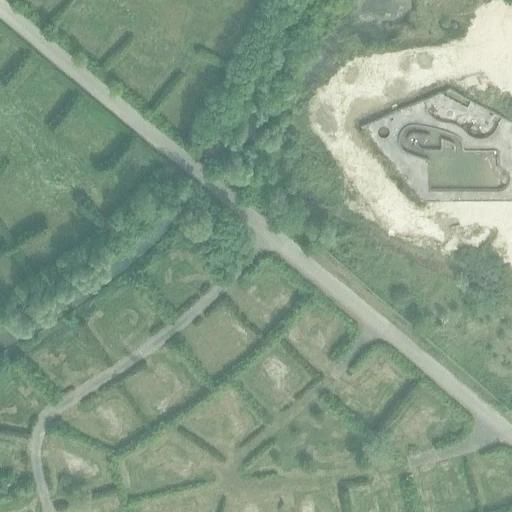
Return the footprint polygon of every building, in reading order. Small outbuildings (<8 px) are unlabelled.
[(87,20),(96,6),(86,0),(80,0),(64,25),(93,45),(103,31),(87,20)] [(230,5),(214,45),(229,51),(245,11),(230,5)] [(0,46),(1,47),(11,36),(0,26),(0,46)] [(116,69),(149,83),(156,65),(123,52),(116,69)] [(23,70),(43,93),(58,79),(38,57),(23,70)] [(198,70),(180,107),(191,113),(210,76),(198,70)] [(511,121),(449,88),(358,126),(420,203),(511,202),(511,121)] [(76,107),(100,129),(108,121),(84,98),(76,107)] [(134,152),(107,191),(118,198),(145,160),(134,152)] [(6,179),(0,181),(0,207),(8,225),(24,218),(6,179)] [(52,247),(87,221),(80,211),(45,237),(52,247)] [(188,230),(148,265),(159,278),(199,243),(188,230)] [(26,246),(38,260),(50,249),(38,235),(26,246)] [(1,252),(0,252),(0,280),(11,276),(1,252)] [(266,259),(247,285),(267,299),(285,273),(266,259)] [(136,284),(124,294),(147,321),(159,311),(136,284)] [(309,293),(290,319),(311,334),(330,307),(309,293)] [(63,330),(80,359),(93,352),(76,322),(63,330)] [(190,383),(200,374),(171,343),(160,352),(190,383)] [(273,346),(260,355),(268,367),(281,358),(273,346)] [(260,356),(246,367),(274,401),(288,390),(260,356)] [(390,363),(374,376),(361,360),(345,373),(371,405),(404,379),(390,363)] [(0,407),(15,417),(36,383),(16,371),(0,397),(0,407)] [(103,389),(126,425),(142,415),(118,379),(103,389)] [(234,388),(224,398),(248,423),(259,413),(234,388)] [(198,459),(208,442),(170,421),(160,437),(198,459)] [(51,442),(84,452),(89,437),(55,427),(51,442)] [(0,431),(0,463),(6,465),(10,433),(0,431)] [(118,455),(122,469),(133,466),(129,451),(118,455)] [(487,491),(511,482),(511,460),(480,471),(487,491)] [(68,479),(83,476),(81,462),(66,465),(68,479)] [(460,462),(442,464),(446,502),(465,499),(460,462)] [(381,511),(395,511),(403,510),(395,476),(374,480),(381,511)] [(313,511),(336,511),(335,485),(312,487),(313,511)] [(435,501),(447,499),(444,486),(432,489),(435,501)] [(183,511),(198,511),(193,487),(146,497),(149,511),(155,511),(182,506),(183,511)] [(256,511),(272,511),(272,492),(256,492),(256,511)] [(70,511),(112,511),(107,494),(68,505),(70,511)] [(35,511),(32,498),(9,504),(11,511),(35,511)]
